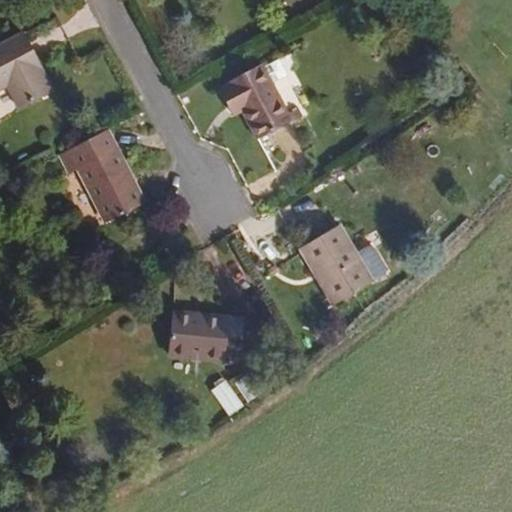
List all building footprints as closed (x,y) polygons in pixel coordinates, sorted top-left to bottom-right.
[(60,91),(30,34),(0,49),(0,94),(14,88),(25,109),(60,91)] [(301,122),(268,67),(227,90),(242,119),(253,112),(270,140),(301,122)] [(150,204),(114,135),(68,160),(76,175),(85,170),(115,224),(150,204)] [(338,215),(297,238),(313,265),(318,262),(335,293),(383,265),(384,258),(373,238),(365,236),(354,242),(338,215)] [(318,262),(313,265),(331,295),(335,293),(318,262)] [(240,340),(243,303),(172,298),(170,339),(224,344),(224,340),(240,340)] [(258,368),(286,351),(278,341),(275,342),(269,335),(262,339),(264,345),(249,354),(258,368)] [(234,365),(246,383),(257,376),(246,358),(234,365)] [(225,364),(211,373),(228,397),(242,388),(225,364)]
